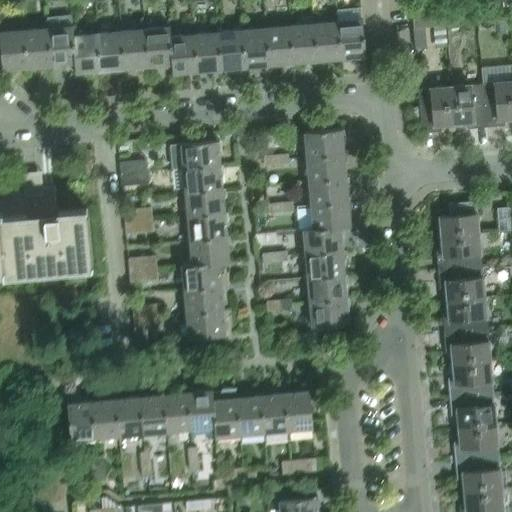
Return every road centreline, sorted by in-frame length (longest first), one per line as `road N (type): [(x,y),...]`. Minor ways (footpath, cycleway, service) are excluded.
road 1 (residential): [(401,178),(379,148),(373,104),(0,130)]
road 2 (residential): [(358,511),(343,400),(350,379),(384,343)]
road 3 (residential): [(415,511),(414,409),(402,354),(384,343)]
road 4 (residential): [(384,343),(411,301),(401,178)]
